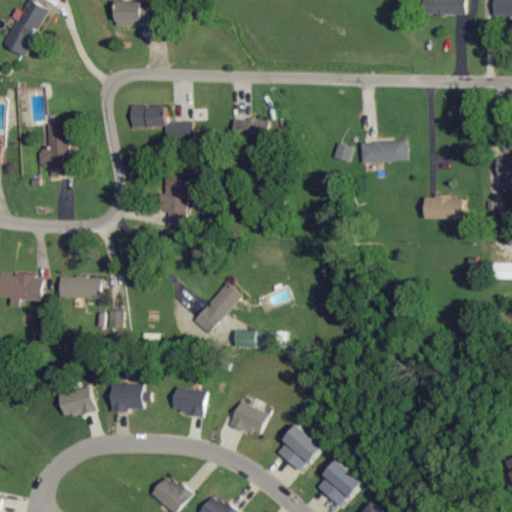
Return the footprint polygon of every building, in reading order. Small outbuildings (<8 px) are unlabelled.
[(5,43),(26,56),(54,11),(37,0),(33,0),(26,12),(25,11),(5,43)] [(468,0),(426,0),(427,14),(469,15),(468,0)] [(511,0),(497,0),(498,17),(511,16),(511,0)] [(160,14),(153,14),(153,2),(118,1),(118,25),(160,26),(160,14)] [(170,122),(169,105),(134,107),(135,129),(170,127),(171,142),(197,141),(197,136),(223,135),(223,120),(170,122)] [(237,119),(237,141),(273,139),(272,118),(237,119)] [(55,175),(74,174),(72,123),(51,123),(52,149),(42,149),(43,165),(54,165),(55,175)] [(366,162),(412,161),(411,140),(365,142),(366,162)] [(357,147),(342,142),(337,158),(353,162),(357,147)] [(511,155),(500,156),(501,177),(511,177),(511,155)] [(193,180),(169,180),(169,194),(164,194),(163,212),(172,212),(172,227),(192,228),(193,209),(197,209),(197,199),(192,199),(193,180)] [(468,199),(455,198),(455,196),(429,195),(428,218),(467,220),(468,199)] [(497,279),(511,279),(511,262),(497,262),(497,279)] [(3,274),(1,297),(14,298),(13,306),(22,306),(23,299),(44,301),(47,278),(3,274)] [(105,278),(64,276),(63,297),(104,299),(105,278)] [(246,294),(229,282),(200,321),(216,333),(246,294)] [(113,327),(128,327),(128,310),(113,310),(113,327)] [(292,331),(240,330),(240,347),(291,348),(292,331)] [(115,383),(116,409),(148,409),(147,401),(155,401),(155,390),(147,390),(147,382),(115,383)] [(206,415),(211,390),(181,384),(176,409),(206,415)] [(100,409),(94,385),(62,393),(68,417),(100,409)] [(272,412),(244,400),(234,423),(263,435),(272,412)] [(280,450),(307,470),(326,443),(299,423),(280,450)] [(320,486),(347,504),(366,477),(339,459),(320,486)] [(181,511),(196,492),(170,473),(155,493),(180,511),(181,511)] [(239,511),(221,492),(200,511),(239,511)] [(366,511),(390,511),(376,500),(366,511)]
